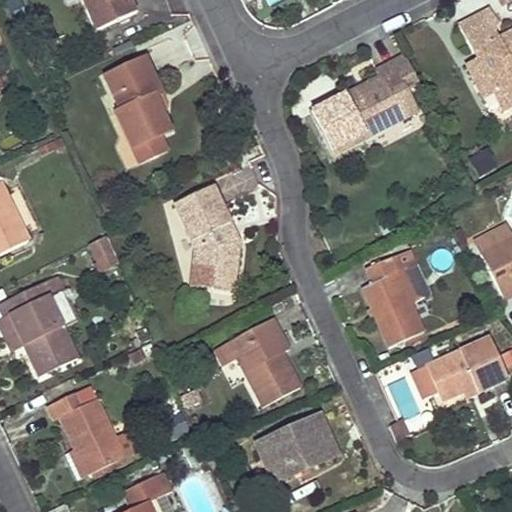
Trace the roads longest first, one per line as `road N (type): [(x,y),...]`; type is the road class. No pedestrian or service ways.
road 1 (residential): [(249,69),(286,157),(294,244),(392,460),(410,475),(438,481),(511,449)]
road 2 (residential): [(249,69),(397,0)]
